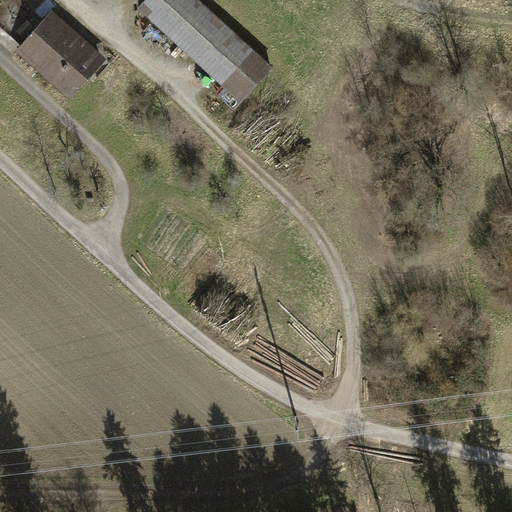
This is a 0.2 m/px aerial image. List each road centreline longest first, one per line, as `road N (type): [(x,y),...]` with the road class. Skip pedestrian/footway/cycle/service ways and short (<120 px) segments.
road 1 (track): [(511,459),(341,427),(191,335),(0,155)]
road 2 (track): [(341,427),(353,295),(324,234),(69,0)]
road 3 (track): [(341,427),(310,464),(253,488),(0,492)]
road 4 (track): [(105,254),(119,187),(100,150),(0,56)]
